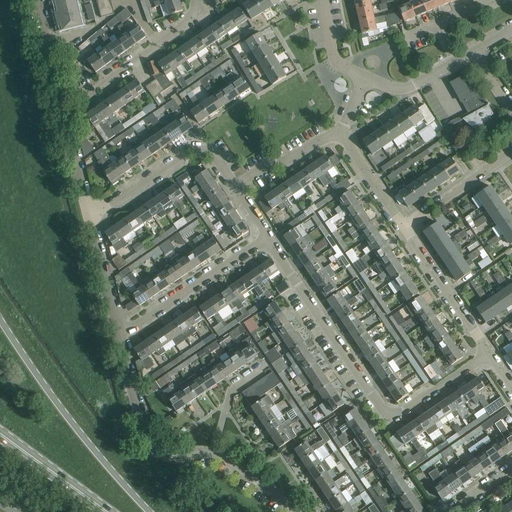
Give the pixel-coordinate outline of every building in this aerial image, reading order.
[(140,0),(144,12),(148,10),(144,0),(140,0)] [(183,11),(178,0),(177,0),(166,4),(170,15),(183,11)] [(251,19),(262,13),(254,0),(252,0),(243,6),(251,19)] [(254,0),(262,13),(273,6),(268,0),(254,0)] [(354,0),(357,10),(371,7),(369,0),(354,0)] [(408,0),(410,3),(416,17),(427,12),(422,0),(408,0)] [(422,0),(427,12),(438,7),(434,0),(422,0)] [(56,20),(80,14),(77,2),(56,7),(57,12),(54,13),(56,20)] [(111,2),(98,6),(99,12),(113,8),(111,2)] [(404,22),(416,17),(410,3),(399,8),(404,22)] [(371,7),(357,10),(359,22),(374,18),(371,7)] [(113,8),(99,12),(101,18),(114,14),(113,8)] [(126,8),(116,16),(119,20),(122,24),(131,16),(126,8)] [(240,8),(229,15),(237,27),(248,19),(240,8)] [(152,21),(148,10),(144,12),(148,23),(152,21)] [(383,16),(374,18),(359,22),(362,33),(367,32),(368,37),(381,34),(380,30),(377,30),(376,25),(386,22),(387,27),(401,23),(397,12),(383,16)] [(83,26),(80,14),(56,20),(58,27),(61,26),(62,31),(83,26)] [(229,15),(219,22),(227,34),(237,27),(229,15)] [(107,24),(109,28),(119,20),(116,16),(107,24)] [(219,22),(209,29),(217,41),(227,34),(219,22)] [(136,44),(128,32),(122,24),(117,28),(123,36),(118,39),(126,51),(136,44)] [(128,32),(136,44),(146,36),(138,25),(128,32)] [(242,34),(244,37),(254,31),(252,27),(242,34)] [(209,29),(199,36),(206,48),(217,41),(209,29)] [(100,35),(97,32),(88,40),(90,43),(100,35)] [(246,41),(253,52),(266,44),(260,33),(246,41)] [(126,51),(118,39),(112,43),(107,35),(102,39),(105,43),(116,58),(126,51)] [(196,55),(206,48),(199,36),(188,43),(196,55)] [(81,51),(90,43),(88,40),(78,48),(81,51)] [(223,50),(234,44),(232,40),(221,46),(223,50)] [(106,65),(116,58),(105,43),(100,46),(103,50),(98,54),(106,65)] [(196,55),(188,43),(178,50),(186,62),(196,55)] [(266,44),(253,52),(260,63),(273,55),(266,44)] [(238,61),(241,59),(235,48),(231,51),(238,61)] [(178,50),(168,57),(176,68),(181,65),(187,73),(191,70),(186,62),(178,50)] [(106,65),(98,54),(88,61),(96,72),(106,65)] [(215,61),(218,64),(228,57),(226,54),(215,61)] [(273,55),(260,63),(266,74),(280,66),(273,55)] [(159,74),(153,76),(156,80),(164,91),(173,85),(170,81),(166,75),(172,72),(176,77),(177,79),(181,76),(176,68),(168,57),(158,64),(156,65),(159,74)] [(238,61),(244,73),(248,70),(241,59),(238,61)] [(220,67),(222,70),(233,63),(230,60),(220,67)] [(151,76),(153,76),(159,74),(156,65),(154,61),(147,64),(151,76)] [(218,64),(215,61),(212,63),(205,68),(208,71),(218,64)] [(286,76),(280,66),(266,74),(273,85),(286,76)] [(210,74),(212,77),(222,70),(220,67),(210,74)] [(208,71),(205,68),(195,75),(197,79),(208,71)] [(244,73),(251,83),(255,81),(248,70),(244,73)] [(231,84),(239,96),(250,88),(242,77),(236,81),(231,73),(226,76),(231,84)] [(200,81),(202,84),(212,77),(210,74),(200,81)] [(197,79),(195,75),(185,82),(188,85),(197,79)] [(477,85),(472,88),(465,75),(451,83),(461,102),(465,100),(472,113),(463,119),(477,132),(493,114),(488,106),(489,105),(488,103),(487,104),(477,85)] [(137,80),(127,87),(135,99),(145,91),(137,80)] [(160,94),(164,91),(156,80),(151,83),(159,95),(160,94)] [(189,88),(192,91),(202,84),(200,81),(189,88)] [(255,81),(251,83),(257,94),(263,90),(259,83),(257,84),(255,81)] [(145,87),(153,98),(159,95),(151,83),(145,87)] [(231,84),(221,91),(229,102),(239,96),(231,84)] [(205,89),(211,98),(219,109),(229,102),(221,91),(216,95),(210,86),(205,89)] [(124,106),(135,99),(127,87),(117,94),(124,106)] [(189,88),(179,95),(181,98),(187,94),(191,100),(196,108),(190,112),(198,123),(209,116),(201,105),(192,91),(189,88)] [(114,112),(124,106),(117,94),(107,101),(114,112)] [(153,98),(159,106),(165,101),(160,94),(159,95),(153,98)] [(209,116),(219,109),(211,98),(201,105),(209,116)] [(163,106),(166,110),(166,111),(170,109),(173,113),(180,108),(174,99),(163,106)] [(109,117),(114,112),(107,101),(96,108),(107,124),(111,121),(109,117)] [(143,111),(146,115),(156,108),(154,104),(143,111)] [(416,105),(405,113),(414,126),(424,119),(428,124),(435,119),(424,104),(418,109),(416,105)] [(153,113),(155,117),(166,110),(163,106),(153,113)] [(113,132),(107,124),(96,108),(86,115),(94,127),(100,122),(102,125),(100,126),(107,136),(101,140),(100,139),(98,141),(101,145),(115,136),(113,132)] [(143,111),(133,118),(135,122),(146,115),(143,111)] [(159,122),(155,117),(153,113),(143,120),(145,124),(149,121),(153,127),(159,122)] [(395,120),(404,133),(414,126),(405,113),(395,120)] [(185,116),(174,123),(182,134),(193,127),(185,116)] [(133,118),(123,125),(125,129),(135,122),(133,118)] [(135,131),(145,124),(143,120),(133,127),(135,131)] [(393,140),(404,133),(395,120),(384,127),(393,140)] [(172,141),(182,134),(174,123),(164,130),(172,141)] [(443,126),(451,140),(457,137),(449,123),(443,126)] [(125,129),(123,125),(113,132),(115,136),(125,129)] [(133,127),(123,134),(125,138),(131,134),(134,139),(138,135),(135,131),(133,127)] [(383,147),(393,140),(384,127),(373,134),(383,147)] [(442,129),(435,134),(436,136),(439,141),(446,137),(442,129)] [(162,148),(172,141),(164,130),(159,133),(156,130),(152,133),(154,136),(162,148)] [(434,133),(423,140),(425,144),(436,136),(435,134),(434,133)] [(115,144),(125,138),(123,134),(113,141),(115,144)] [(372,155),(383,147),(373,134),(363,141),(372,155)] [(154,136),(144,143),(151,155),(162,148),(154,136)] [(134,150),(133,150),(141,162),(151,155),(144,143),(141,140),(135,145),(133,142),(130,145),(134,150)] [(415,150),(425,144),(423,140),(413,147),(415,150)] [(113,141),(102,148),(105,152),(115,144),(113,141)] [(442,145),(439,141),(429,148),(432,152),(442,145)] [(415,150),(413,147),(402,154),(405,157),(415,150)] [(113,164),(105,152),(102,148),(94,154),(99,161),(103,158),(109,167),(103,171),(111,183),(121,176),(113,164)] [(432,152),(429,148),(418,155),(421,159),(432,152)] [(131,169),(141,162),(133,150),(123,157),(131,169)] [(405,157),(402,154),(392,161),(394,165),(405,157)] [(421,159),(418,155),(408,162),(411,166),(421,159)] [(326,156),(315,163),(329,184),(329,183),(335,192),(337,195),(351,186),(346,178),(336,185),(327,171),(334,167),(326,156)] [(121,176),(131,169),(123,157),(113,164),(121,176)] [(451,158),(441,165),(450,178),(460,171),(451,158)] [(383,172),(394,165),(392,161),(381,168),(383,172)] [(408,162),(397,169),(400,173),(411,166),(408,162)] [(315,163),(305,170),(313,181),(319,177),(325,187),(329,184),(315,163)] [(430,172),(439,186),(450,178),(441,165),(430,172)] [(390,181),(400,173),(397,169),(387,177),(390,181)] [(202,188),(214,181),(207,170),(195,178),(199,183),(191,189),(194,194),(202,188)] [(305,170),(295,177),(303,188),(309,197),(314,194),(308,185),(313,181),(305,170)] [(439,186),(430,172),(420,179),(429,193),(439,186)] [(295,177),(285,184),(292,195),(303,188),(295,177)] [(409,187),(418,200),(429,193),(420,179),(409,187)] [(221,191),(214,181),(202,188),(209,199),(221,191)] [(176,184),(166,191),(177,208),(180,212),(185,209),(178,200),(184,196),(176,184)] [(287,199),(292,195),(285,184),(274,191),(288,211),(293,207),(287,199)] [(181,188),(188,198),(192,196),(185,185),(181,188)] [(476,195),(483,205),(497,196),(490,186),(476,195)] [(418,200),(409,187),(399,194),(408,207),(418,200)] [(177,208),(166,191),(155,198),(163,210),(167,215),(177,208)] [(228,201),(221,191),(209,199),(216,209),(228,201)] [(288,211),(274,191),(264,198),(265,199),(260,203),(259,202),(259,203),(266,213),(278,205),(281,210),(286,207),(288,211)] [(335,210),(337,214),(357,201),(350,191),(338,199),(342,205),(335,210)] [(335,192),(325,199),(327,202),(337,195),(335,192)] [(199,206),(192,196),(188,198),(195,208),(199,206)] [(497,196),(483,205),(490,215),(504,206),(497,196)] [(163,210),(155,198),(145,205),(153,217),(163,210)] [(325,199),(315,206),(317,209),(327,202),(325,199)] [(228,201),(216,209),(213,211),(220,221),(223,219),(235,211),(228,201)] [(328,220),(325,223),(331,233),(335,231),(337,229),(334,224),(341,219),(348,214),(352,219),(363,211),(357,201),(337,214),(337,215),(330,219),(328,220)] [(467,202),(462,205),(465,210),(470,207),(467,202)] [(313,204),(303,211),(304,213),(306,216),(317,209),(315,206),(313,204)] [(153,217),(145,205),(135,212),(143,224),(153,217)] [(202,218),(206,216),(199,206),(195,208),(202,218)] [(510,216),(504,206),(490,215),(497,225),(510,216)] [(325,223),(328,220),(321,210),(318,213),(325,223)] [(242,221),(235,211),(223,219),(230,229),(242,221)] [(370,221),(363,211),(352,219),(356,225),(348,231),(350,235),(370,221)] [(143,224),(135,212),(125,219),(133,231),(143,224)] [(452,212),(447,216),(451,221),(455,217),(452,212)] [(185,219),(187,223),(197,215),(195,213),(186,219),(185,219)] [(304,213),(294,220),(296,223),(306,216),(304,213)] [(312,217),(318,227),(322,224),(315,215),(312,217)] [(209,228),(213,226),(206,216),(202,218),(209,228)] [(478,220),(482,225),(487,221),(484,216),(478,220)] [(497,225),(504,235),(511,228),(511,217),(510,216),(497,225)] [(133,231),(125,219),(115,226),(123,238),(133,231)] [(189,226),(192,230),(202,222),(200,219),(189,226)] [(294,220),(284,227),(286,230),(296,223),(294,220)] [(482,225),(478,220),(473,223),(477,228),(482,225)] [(249,231),(242,221),(230,229),(237,239),(249,231)] [(362,234),(366,239),(377,231),(370,221),(350,235),(354,240),(362,234)] [(430,241),(444,232),(437,222),(424,232),(430,241)] [(291,246),(302,238),(307,234),(300,224),(284,236),(291,246)] [(318,227),(325,237),(329,235),(322,224),(318,227)] [(123,238),(115,226),(105,233),(113,245),(119,240),(124,248),(128,246),(122,238),(123,238)] [(167,237),(177,230),(174,226),(165,233),(167,237)] [(189,226),(179,233),(181,237),(192,230),(189,226)] [(213,226),(209,228),(216,238),(220,236),(213,226)] [(464,230),(459,233),(463,238),(468,235),(464,230)] [(335,231),(331,233),(338,243),(342,241),(336,231),(335,231)] [(362,251),(365,255),(384,242),(377,231),(366,239),(370,246),(362,251)] [(437,251),(451,242),(444,232),(430,241),(437,251)] [(154,240),(157,244),(167,237),(165,233),(154,240)] [(179,233),(169,240),(171,243),(176,240),(178,244),(181,245),(185,242),(181,237),(179,233)] [(457,242),(463,238),(459,233),(454,237),(457,242)] [(197,238),(210,257),(221,250),(213,238),(207,242),(202,234),(197,238)] [(336,245),(329,235),(325,237),(332,247),(336,245)] [(501,241),(497,235),(492,239),(495,244),(501,241)] [(227,246),(220,236),(216,238),(223,249),(227,246)] [(198,249),(192,253),(200,264),(210,257),(197,238),(193,241),(198,249)] [(291,246),(298,256),(309,248),(302,238),(291,246)] [(486,242),(489,246),(490,248),(495,244),(492,239),(486,242)] [(154,240),(144,248),(146,251),(157,244),(154,240)] [(161,250),(171,243),(169,240),(159,247),(161,250)] [(480,245),(477,240),(472,243),(466,247),(470,252),(480,245)] [(342,241),(338,243),(345,253),(349,251),(342,241)] [(373,250),(379,260),(391,252),(384,242),(365,255),(373,250)] [(437,251),(444,261),(458,252),(451,242),(437,251)] [(334,256),(336,260),(343,255),(336,245),(332,247),(337,254),(334,256)] [(159,247),(148,254),(151,257),(154,260),(163,253),(161,250),(159,247)] [(476,250),(480,255),(483,260),(488,257),(481,247),(476,250)] [(144,248),(135,254),(137,258),(146,251),(144,248)] [(309,248),(298,256),(305,266),(316,259),(309,248)] [(349,251),(345,253),(352,264),(359,259),(352,249),(349,251)] [(183,252),(179,254),(190,271),(200,264),(192,253),(187,257),(183,252)] [(391,252),(379,260),(380,260),(373,265),(380,275),(398,262),(391,252)] [(444,261),(451,271),(464,262),(458,252),(444,261)] [(471,261),(476,258),(472,253),(467,256),(471,261)] [(112,260),(115,265),(123,259),(119,254),(112,260)] [(135,254),(124,261),(127,265),(137,258),(135,254)] [(141,264),(151,257),(148,254),(139,260),(141,264)] [(180,278),(190,271),(179,254),(169,261),(172,266),(180,278)] [(339,258),(346,268),(350,265),(343,255),(336,260),(339,258)] [(488,257),(483,260),(478,264),(482,269),(492,262),(488,257)] [(123,259),(115,265),(119,270),(127,265),(124,261),(123,259)] [(271,259),(260,266),(268,278),(271,276),(279,271),(271,259)] [(323,269),(316,259),(305,266),(312,277),(323,269)] [(359,259),(352,264),(359,274),(363,271),(356,261),(359,259)] [(139,260),(128,267),(131,271),(141,264),(139,260)] [(390,275),(393,280),(405,272),(398,262),(380,275),(378,276),(381,280),(390,275)] [(464,262),(451,271),(457,281),(471,272),(464,262)] [(318,287),(330,279),(336,275),(329,265),(323,269),(312,277),(318,287)] [(350,265),(346,268),(353,279),(357,276),(350,265)] [(172,266),(162,273),(170,285),(180,278),(172,266)] [(262,282),(268,278),(260,266),(251,273),(263,292),(267,290),(262,282)] [(150,299),(142,287),(131,271),(128,267),(118,274),(122,280),(127,276),(137,290),(131,294),(132,295),(128,297),(132,302),(135,300),(139,306),(150,299)] [(363,271),(359,274),(366,284),(370,282),(363,271)] [(412,282),(405,272),(393,280),(400,290),(412,282)] [(493,276),(497,281),(502,277),(498,272),(493,276)] [(160,292),(170,285),(162,273),(152,280),(160,292)] [(240,280),(248,291),(253,288),(259,297),(264,294),(263,292),(251,273),(240,280)] [(501,278),(496,282),(499,287),(504,283),(501,278)] [(337,290),(330,279),(318,287),(326,297),(337,290)] [(152,280),(142,287),(150,299),(160,292),(152,280)] [(240,280),(230,287),(241,304),(244,302),(245,300),(242,296),(248,291),(240,280)] [(285,280),(275,287),(280,295),(290,288),(285,280)] [(370,282),(366,284),(373,294),(377,292),(370,282)] [(419,293),(412,282),(400,290),(407,301),(419,293)] [(477,294),(482,290),(479,285),(474,289),(477,294)] [(243,306),(241,304),(230,287),(220,294),(228,305),(231,310),(236,307),(239,310),(244,307),(243,306)] [(280,295),(275,287),(272,289),(271,296),(273,299),(280,295)] [(511,304),(511,297),(506,288),(496,295),(505,309),(511,304)] [(362,292),(369,302),(373,299),(366,289),(362,292)] [(486,296),(482,290),(477,294),(481,299),(486,296)] [(327,300),(335,310),(346,303),(339,292),(327,300)] [(377,292),(373,294),(380,305),(384,302),(377,292)] [(335,310),(341,320),(353,312),(350,308),(358,302),(358,301),(363,298),(360,293),(354,297),(355,297),(346,303),(335,310)] [(228,305),(220,294),(210,301),(217,312),(228,305)] [(496,295),(486,302),(496,316),(505,309),(496,295)] [(405,306),(412,317),(428,306),(421,296),(405,306)] [(268,298),(257,305),(260,309),(270,302),(268,298)] [(380,310),(373,299),(369,302),(376,312),(380,310)] [(223,321),(217,312),(210,301),(199,308),(207,319),(213,315),(219,324),(223,321)] [(263,310),(270,320),(282,312),(275,302),(263,310)] [(384,302),(380,305),(387,315),(391,313),(384,302)] [(486,323),(496,316),(486,302),(476,309),(486,323)] [(243,306),(244,307),(247,312),(250,315),(260,309),(257,305),(249,311),(245,305),(243,306)] [(435,316),(428,306),(412,317),(413,317),(417,314),(423,324),(435,316)] [(195,307),(185,314),(193,326),(203,319),(195,307)] [(378,319),(381,323),(387,319),(380,310),(376,312),(380,318),(378,319)] [(250,315),(247,312),(237,319),(239,322),(250,315)] [(273,324),(277,331),(289,323),(282,312),(270,320),(264,324),(267,328),(273,324)] [(341,320),(348,331),(360,323),(353,312),(341,320)] [(185,314),(175,321),(183,333),(188,329),(191,334),(193,334),(196,332),(193,326),(185,314)] [(389,318),(396,328),(400,325),(393,315),(389,318)] [(423,324),(430,334),(442,327),(435,316),(423,324)] [(237,319),(227,326),(229,329),(239,322),(237,319)] [(394,330),(387,319),(381,323),(383,322),(389,332),(394,330)] [(186,339),(187,339),(175,321),(165,328),(173,340),(182,333),(186,339)] [(244,323),(251,333),(254,331),(247,321),(244,323)] [(284,340),(285,341),(296,334),(289,323),(277,331),(271,335),(278,344),(284,340)] [(348,331),(355,341),(367,333),(360,323),(348,331)] [(396,328),(403,338),(407,336),(400,325),(396,328)] [(219,336),(229,329),(227,326),(216,333),(219,336)] [(228,334),(231,338),(241,331),(238,327),(228,334)] [(442,327),(430,334),(437,344),(449,336),(442,327)] [(163,347),(173,340),(165,328),(155,335),(163,347)] [(256,329),(254,331),(251,333),(258,344),(261,341),(256,333),(258,332),(256,329)] [(392,336),(397,342),(401,340),(394,330),(389,332),(392,336)] [(355,341),(362,351),(374,343),(367,333),(355,341)] [(213,334),(203,341),(205,345),(216,338),(213,334)] [(221,345),(231,338),(228,334),(218,341),(221,345)] [(296,334),(285,341),(291,350),(291,351),(302,343),(303,343),(305,342),(300,336),(299,337),(296,334)] [(155,335),(145,342),(153,354),(156,351),(159,356),(166,352),(163,347),(155,335)] [(403,338),(410,348),(414,346),(407,336),(403,338)] [(456,347),(449,336),(437,344),(444,355),(456,347)] [(250,337),(236,346),(237,347),(240,351),(248,363),(258,356),(257,354),(260,352),(250,337)] [(220,345),(221,345),(218,341),(217,341),(217,340),(207,347),(210,351),(220,345)] [(397,342),(404,353),(407,350),(401,340),(397,342)] [(205,345),(203,341),(193,348),(195,351),(205,345)] [(258,344),(265,355),(275,348),(274,348),(268,352),(261,341),(258,344)] [(149,356),(153,354),(145,342),(134,349),(148,370),(154,365),(149,356)] [(291,351),(298,361),(310,353),(303,343),(302,343),(291,351)] [(381,353),(374,343),(362,351),(369,361),(381,353)] [(414,346),(420,356),(425,353),(418,343),(414,346)] [(420,356),(414,346),(410,348),(417,358),(420,356)] [(233,350),(227,354),(230,358),(237,369),(248,363),(240,351),(237,347),(233,350)] [(456,347),(444,355),(451,365),(463,357),(456,347)] [(195,351),(193,348),(183,355),(185,358),(195,351)] [(275,348),(265,355),(271,364),(281,358),(275,348)] [(203,350),(197,354),(200,358),(206,354),(203,350)] [(407,350),(404,353),(410,363),(414,360),(407,350)] [(310,353),(298,361),(305,371),(316,363),(310,353)] [(369,361),(376,371),(388,363),(381,353),(369,361)] [(197,354),(187,361),(190,365),(200,358),(197,354)] [(185,358),(183,355),(173,361),(175,365),(185,358)] [(424,369),(427,366),(420,356),(417,358),(424,369)] [(219,358),(216,360),(227,377),(237,369),(230,358),(223,363),(219,358)] [(280,358),(272,364),(276,370),(278,374),(282,372),(288,368),(281,358),(280,358)] [(212,363),(206,367),(217,383),(227,377),(216,360),(215,359),(211,361),(212,363)] [(414,360),(410,363),(417,373),(421,370),(414,360)] [(175,365),(173,361),(162,368),(165,372),(175,365)] [(177,367),(179,371),(190,365),(187,361),(177,367)] [(323,374),(316,363),(305,371),(299,375),(306,386),(312,381),(323,374)] [(388,363),(376,371),(383,381),(394,374),(388,363)] [(428,366),(427,366),(424,369),(431,379),(436,375),(429,365),(428,366)] [(171,378),(179,371),(177,367),(166,374),(171,381),(172,380),(171,378)] [(207,390),(217,383),(206,367),(200,371),(203,376),(199,379),(207,390)] [(165,372),(162,368),(151,376),(154,379),(165,372)] [(421,370),(417,373),(425,384),(428,381),(421,370)] [(267,375),(275,387),(277,385),(278,387),(282,384),(281,383),(273,372),(267,375)] [(282,372),(278,374),(285,384),(289,382),(282,372)] [(160,388),(171,381),(166,374),(155,382),(160,388)] [(323,374),(312,381),(318,391),(330,383),(323,374)] [(401,384),(394,374),(383,381),(390,392),(401,384)] [(270,390),(275,387),(267,375),(262,379),(270,390)] [(192,377),(186,381),(197,397),(207,390),(199,379),(195,381),(192,377)] [(478,377),(468,384),(476,396),(486,389),(478,377)] [(270,390),(262,379),(257,382),(265,394),(270,390)] [(187,404),(197,397),(186,381),(179,386),(182,390),(179,393),(187,404)] [(265,394),(257,382),(252,386),(260,397),(265,394)] [(296,392),(289,382),(285,384),(292,395),(296,392)] [(337,394),(330,383),(318,391),(325,402),(337,394)] [(286,398),(290,396),(282,384),(278,387),(286,398)] [(409,394),(401,384),(390,392),(397,402),(409,394)] [(476,396),(468,384),(458,391),(466,403),(472,399),(475,404),(479,401),(476,396)] [(260,397),(252,386),(247,389),(255,401),(260,397)] [(255,401),(247,389),(242,393),(250,404),(255,401)] [(456,410),(466,403),(458,391),(448,398),(456,410)] [(292,395),(299,405),(303,402),(296,392),(292,395)] [(176,411),(187,404),(179,393),(168,400),(176,411)] [(337,394),(325,402),(332,412),(344,404),(337,394)] [(251,407),(258,417),(275,406),(268,395),(251,407)] [(290,396),(286,398),(293,409),(297,406),(290,396)] [(485,408),(487,412),(490,416),(505,405),(500,397),(485,408)] [(456,410),(448,398),(438,405),(446,417),(451,413),(455,418),(459,415),(455,410),(456,410)] [(306,415),(309,412),(303,402),(299,405),(306,415)] [(440,421),(446,417),(438,405),(428,412),(439,429),(443,426),(440,421)] [(276,406),(275,406),(258,417),(265,427),(282,416),(276,406)] [(297,406),(293,409),(300,419),(303,416),(297,406)] [(507,408),(491,418),(495,423),(495,424),(502,433),(511,448),(511,433),(509,435),(499,421),(511,413),(507,408)] [(339,428),(342,433),(362,419),(355,409),(343,416),(347,422),(339,428)] [(309,412),(306,415),(315,428),(319,426),(309,412)] [(439,429),(428,412),(418,419),(429,436),(439,429)] [(480,423),(490,416),(487,412),(483,415),(480,412),(475,416),(480,423)] [(265,427),(273,438),(289,427),(293,424),(290,419),(286,422),(282,416),(283,416),(282,416),(265,427)] [(310,427),(303,416),(300,419),(307,429),(310,427)] [(480,423),(475,416),(474,416),(477,419),(467,426),(469,430),(480,423)] [(495,424),(495,423),(491,418),(481,425),(485,430),(495,424)] [(369,430),(362,419),(342,433),(351,427),(358,438),(369,430)] [(429,436),(418,419),(407,426),(415,438),(425,431),(429,436)] [(324,425),(333,439),(337,437),(328,423),(324,425)] [(485,430),(481,425),(471,432),(474,436),(482,431),(483,432),(485,430)] [(469,430),(467,426),(457,433),(459,437),(469,430)] [(289,427),(273,438),(279,448),(296,437),(289,427)] [(396,434),(390,438),(398,450),(404,446),(410,442),(418,454),(412,458),(414,461),(406,466),(409,470),(417,465),(417,466),(428,459),(414,439),(414,438),(406,427),(396,434)] [(358,438),(364,448),(376,440),(369,430),(358,438)] [(474,436),(471,432),(461,439),(464,443),(474,436)] [(449,444),(459,437),(457,433),(447,440),(449,444)] [(503,457),(511,450),(511,448),(502,433),(492,440),(503,457)] [(306,442),(295,449),(302,460),(317,449),(323,446),(327,443),(331,440),(330,440),(328,437),(323,440),(320,442),(320,441),(310,448),(306,442)] [(344,447),(337,437),(333,439),(340,449),(344,447)] [(464,443),(461,439),(451,446),(453,450),(464,443)] [(337,451),(331,440),(327,443),(334,453),(337,451)] [(364,448),(371,458),(383,450),(376,440),(364,448)] [(449,444),(447,440),(437,447),(439,451),(449,444)] [(481,446),(493,464),(503,457),(492,440),(491,440),(481,447),(481,446)] [(441,453),(443,457),(453,450),(451,446),(441,453)] [(493,464),(481,446),(471,453),(475,459),(483,471),(493,464)] [(340,449),(347,459),(351,457),(344,447),(340,449)] [(439,451),(437,447),(427,454),(429,458),(439,451)] [(302,460),(309,470),(324,460),(317,449),(302,460)] [(371,458),(378,468),(390,460),(383,450),(371,458)] [(344,461),(337,451),(334,453),(341,463),(344,461)] [(441,453),(431,460),(433,464),(441,458),(447,468),(444,470),(446,472),(449,477),(444,480),(452,492),(462,485),(450,466),(449,467),(443,457),(441,453)] [(357,467),(351,457),(347,459),(354,469),(357,467)] [(475,459),(464,466),(472,478),(483,471),(475,459)] [(331,470),(324,460),(309,470),(315,480),(327,472),(331,470)] [(390,460),(378,468),(385,478),(397,470),(390,460)] [(422,471),(433,464),(431,460),(420,467),(422,471)] [(347,473),(351,471),(344,461),(341,463),(335,467),(340,474),(345,470),(347,473)] [(454,463),(450,466),(462,485),(472,478),(464,466),(459,470),(454,463)] [(354,469),(361,480),(364,477),(357,467),(354,469)] [(441,499),(452,492),(444,480),(436,469),(428,474),(437,485),(433,488),(441,499)] [(385,478),(392,488),(404,480),(397,470),(385,478)] [(354,484),(358,481),(351,471),(347,473),(354,484)] [(315,480),(322,490),(334,483),(327,472),(315,480)] [(371,488),(364,477),(361,480),(368,490),(371,488)] [(334,483),(322,490),(329,500),(341,493),(337,487),(345,482),(342,478),(334,483)] [(392,488),(399,499),(411,491),(404,480),(392,488)] [(365,492),(358,481),(354,484),(361,494),(365,492)] [(368,490),(375,500),(378,498),(378,497),(371,488),(368,490)] [(411,491),(399,499),(406,509),(400,511),(401,511),(417,501),(411,491)] [(361,494),(348,503),(336,511),(337,511),(353,511),(351,508),(357,504),(362,500),(366,506),(372,502),(365,492),(361,494)] [(348,503),(341,493),(329,500),(329,501),(327,502),(331,508),(334,507),(336,511),(348,503)] [(375,500),(382,510),(385,508),(385,507),(388,505),(382,495),(378,497),(378,498),(375,500)] [(422,511),(424,511),(417,501),(401,511),(422,511)] [(511,511),(511,501),(501,509),(503,511),(511,511)]
